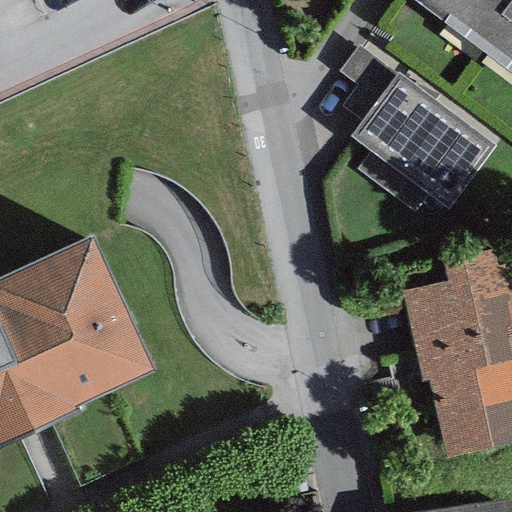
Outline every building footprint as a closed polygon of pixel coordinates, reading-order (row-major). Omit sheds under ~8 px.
[(511,0),(423,0),(511,66),(511,0)] [(375,98),(395,71),(358,43),(338,70),(375,98)] [(496,141),(398,68),(395,71),(375,98),(350,131),(372,147),(357,166),(414,208),(428,190),(448,205),(496,141)] [(0,432),(74,399),(72,394),(156,355),(95,222),(0,265),(0,432)] [(511,288),(501,241),(440,254),(445,278),(401,288),(422,379),(428,378),(446,455),(511,440),(511,288)] [(511,511),(511,497),(407,511),(511,511)]
